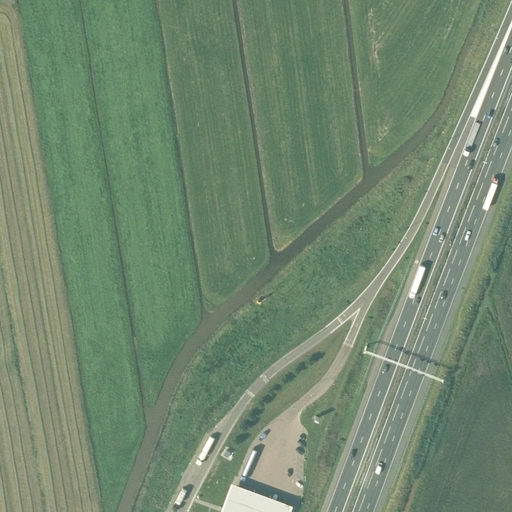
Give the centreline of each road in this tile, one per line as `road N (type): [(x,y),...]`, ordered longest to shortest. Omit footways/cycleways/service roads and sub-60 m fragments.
road 1 (motorway): [(470,89),(407,187),(202,389),(93,511)]
road 2 (motorway): [(511,47),(334,511)]
road 3 (motorway): [(362,511),(511,117)]
road 4 (motorway): [(511,19),(444,164)]
road 5 (motorway): [(444,164),(372,293)]
